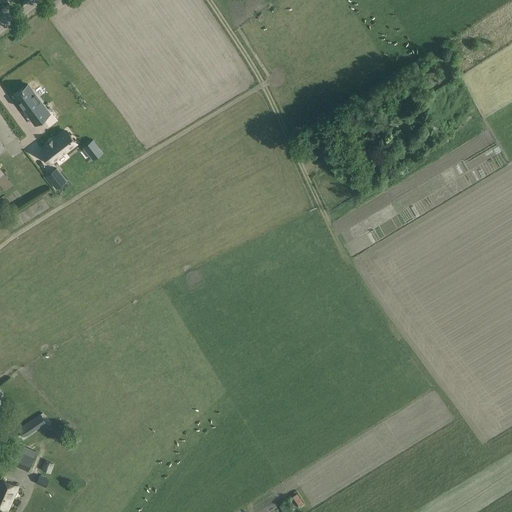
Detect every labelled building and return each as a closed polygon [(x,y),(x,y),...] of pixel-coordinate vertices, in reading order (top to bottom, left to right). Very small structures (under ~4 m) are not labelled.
[(21,89),(14,95),(24,109),(25,108),(30,115),(31,113),(38,122),(43,119),(50,114),(43,104),(28,84),(23,88),(23,87),(21,89)] [(377,96),(385,111),(391,108),(383,93),(377,96)] [(411,116),(424,108),(421,104),(409,112),(411,116)] [(358,115),(365,125),(369,121),(362,112),(358,115)] [(400,129),(393,134),(403,150),(411,145),(409,141),(408,141),(400,129)] [(48,145),(42,150),(51,162),(76,143),(66,131),(55,140),(54,139),(48,144),(48,145)] [(93,139),(84,147),(93,159),(103,152),(93,139)] [(390,157),(398,153),(396,149),(388,153),(390,157)] [(0,184),(5,191),(13,184),(0,168),(0,184)] [(57,188),(66,180),(56,168),(47,175),(57,188)] [(46,423),(40,414),(18,429),(24,438),(46,423)] [(12,441),(3,459),(28,471),(37,451),(28,446),(27,448),(12,441)] [(50,473),(54,464),(45,460),(41,469),(50,473)] [(39,475),(36,483),(46,487),(49,479),(39,475)] [(0,506),(9,510),(19,486),(0,477),(0,506)]
